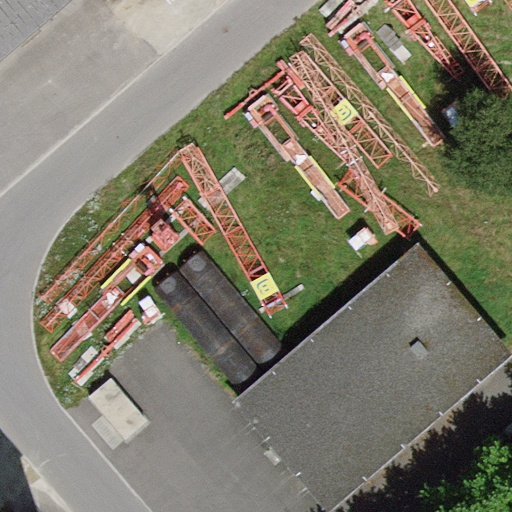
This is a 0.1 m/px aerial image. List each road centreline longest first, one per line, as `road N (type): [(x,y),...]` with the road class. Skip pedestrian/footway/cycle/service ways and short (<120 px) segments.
road 1 (unclassified): [(278,0),(0,240)]
road 2 (unclassified): [(111,511),(0,377)]
